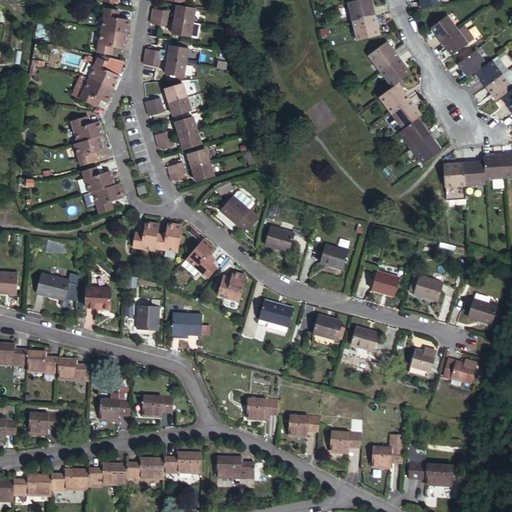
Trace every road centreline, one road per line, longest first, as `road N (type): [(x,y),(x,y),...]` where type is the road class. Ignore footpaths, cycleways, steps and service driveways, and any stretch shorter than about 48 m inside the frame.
road 1 (residential): [(499,348),(285,285),(194,214)]
road 2 (residential): [(209,432),(187,375),(175,366),(0,320)]
road 3 (residential): [(209,432),(0,462)]
road 4 (residential): [(135,78),(109,118),(133,199),(143,208),(194,214)]
road 5 (residential): [(194,214),(160,176),(135,78)]
road 6 (residential): [(348,491),(271,451),(209,432)]
road 7 (residential): [(430,72),(454,129),(470,133),(473,122),(451,93)]
